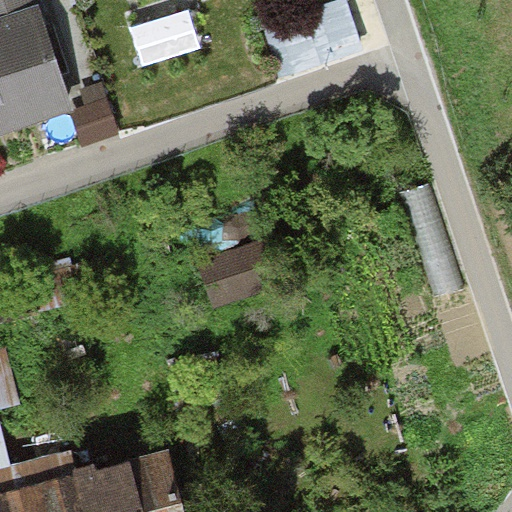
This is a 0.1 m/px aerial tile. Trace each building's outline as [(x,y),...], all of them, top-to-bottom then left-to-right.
[(56,0),(0,0),(0,12),(7,33),(0,34),(0,138),(93,107),(56,0)] [(355,0),(331,0),(282,14),(297,65),(369,46),(355,0)] [(139,24),(154,63),(211,42),(197,3),(139,24)] [(0,467),(19,462),(5,409),(0,410),(0,467)] [(203,511),(189,449),(3,492),(8,511),(203,511)]
